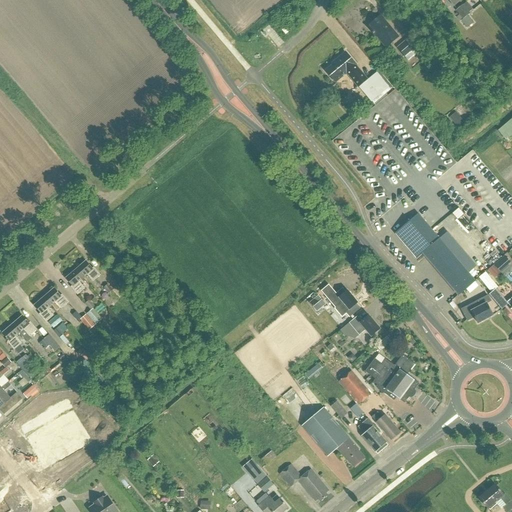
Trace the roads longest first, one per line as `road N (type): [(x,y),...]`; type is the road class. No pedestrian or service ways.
road 1 (primary): [(466,373),(270,138)]
road 2 (residential): [(0,291),(146,168)]
road 3 (tertiary): [(335,511),(462,413)]
road 4 (primary): [(181,31),(222,102),(270,138)]
road 5 (primary): [(270,138),(212,54),(181,31)]
